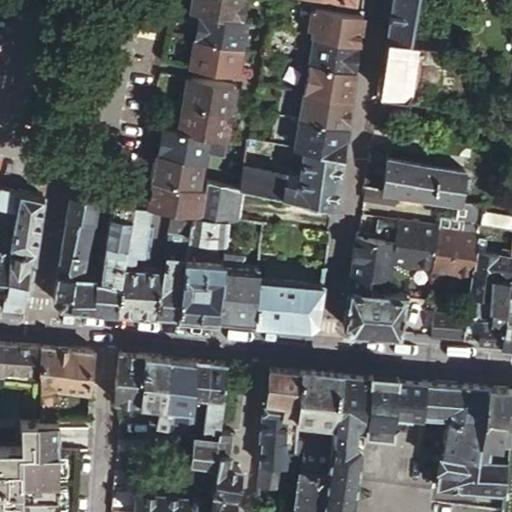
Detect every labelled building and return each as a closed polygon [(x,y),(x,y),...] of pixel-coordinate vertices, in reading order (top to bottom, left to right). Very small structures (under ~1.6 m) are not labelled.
[(240,20),(243,0),(189,0),(188,10),(197,11),(240,20)] [(389,0),(385,32),(376,90),(389,91),(390,93),(395,94),(396,92),(415,95),(417,94),(431,96),(432,98),(442,99),(443,98),(449,99),(449,100),(460,102),(462,105),(465,103),(463,100),(478,89),(480,91),(483,89),(480,85),(482,67),(485,65),(482,61),(480,63),(468,49),(470,47),(466,44),(464,47),(444,44),(447,27),(449,27),(447,24),(445,26),(432,24),(432,22),(428,22),(428,23),(413,21),(417,0),(389,0)] [(301,146),(340,153),(343,133),(348,106),(352,80),(355,55),(360,26),(362,12),(310,3),(309,8),(306,8),(304,26),(307,27),(306,32),(308,33),(292,145),(301,146)] [(241,47),(246,21),(240,20),(197,11),(192,38),(241,47)] [(187,64),(236,74),(241,47),(192,38),(187,64)] [(233,83),(185,74),(180,101),(228,110),(233,83)] [(228,110),(180,101),(175,128),(218,136),(223,137),(228,110)] [(165,126),(160,151),(202,160),(213,162),(218,136),(175,128),(165,126)] [(511,146),(511,127),(505,126),(501,145),(511,146)] [(239,184),(333,202),(340,153),(301,146),(298,170),(296,183),(281,179),(283,170),(241,162),(238,184),(239,184)] [(155,174),(155,178),(196,185),(202,160),(160,151),(159,156),(156,156),(153,173),(155,174)] [(385,151),(380,188),(398,191),(459,201),(464,168),(389,154),(389,152),(385,151)] [(296,183),(298,170),(283,168),(283,170),(281,179),(296,183)] [(234,217),(239,184),(238,184),(205,177),(203,187),(197,212),(227,216),(234,217)] [(152,194),(150,205),(157,206),(164,207),(168,208),(189,211),(197,212),(203,187),(196,185),(155,178),(152,194)] [(17,189),(0,183),(0,202),(14,206),(17,189)] [(365,185),(362,199),(396,205),(398,191),(380,188),(365,185)] [(43,195),(17,189),(14,206),(12,213),(7,242),(24,245),(24,250),(27,251),(26,256),(32,257),(43,195)] [(84,251),(95,197),(68,192),(58,246),(84,251)] [(124,241),(131,202),(110,199),(104,238),(124,241)] [(14,206),(0,202),(0,210),(12,213),(14,206)] [(150,205),(131,202),(124,241),(120,263),(131,264),(133,249),(145,251),(149,230),(153,231),(157,206),(150,205)] [(164,207),(157,206),(153,231),(160,232),(164,207)] [(189,211),(168,208),(166,227),(186,231),(189,211)] [(186,235),(224,239),(227,216),(197,212),(189,211),(186,231),(186,235)] [(394,237),(390,260),(431,265),(437,228),(438,224),(397,217),(394,237)] [(477,338),(501,341),(504,308),(490,307),(493,274),(508,275),(511,241),(511,228),(480,223),(478,234),(472,276),(466,310),(462,336),(477,337),(477,338)] [(478,234),(437,228),(431,265),(430,269),(472,276),(478,234)] [(355,231),(346,287),(368,287),(370,275),(382,276),(387,277),(390,260),(394,237),(355,231)] [(120,263),(124,241),(104,238),(98,273),(95,307),(112,308),(120,263)] [(163,249),(175,251),(176,242),(164,240),(163,249)] [(6,253),(26,256),(27,251),(24,250),(24,245),(7,242),(7,248),(6,253)] [(174,313),(214,315),(221,259),(206,258),(201,257),(202,249),(208,250),(208,247),(184,245),(180,275),(174,313)] [(78,266),(84,251),(58,246),(55,270),(71,271),(75,271),(76,266),(78,266)] [(154,311),(174,313),(180,275),(174,274),(178,251),(175,251),(163,249),(160,266),(154,311)] [(223,249),(221,259),(240,260),(241,250),(223,249)] [(27,293),(32,257),(26,256),(6,253),(0,289),(0,298),(19,301),(27,293)] [(221,259),(214,315),(251,318),(256,275),(257,262),(240,260),(221,259)] [(131,264),(120,263),(112,308),(134,310),(137,264),(131,264)] [(134,310),(154,311),(160,266),(137,264),(134,310)] [(57,304),(68,305),(71,271),(55,270),(51,296),(57,304)] [(68,305),(90,306),(93,272),(75,271),(71,271),(68,305)] [(490,307),(504,308),(508,275),(493,274),(490,307)] [(256,275),(251,318),(307,324),(316,316),(321,280),(256,275)] [(347,328),(397,332),(404,290),(404,289),(381,288),(382,276),(370,275),(368,287),(346,287),(341,320),(347,328)] [(504,308),(501,341),(500,342),(511,343),(511,275),(508,275),(504,308)] [(466,310),(433,306),(429,335),(462,338),(462,336),(466,310)] [(0,511),(57,511),(55,417),(39,417),(19,417),(19,445),(0,444),(0,369),(1,367),(37,370),(40,343),(0,339),(0,511)] [(93,348),(40,343),(37,370),(37,384),(89,388),(93,348)] [(114,398),(139,401),(143,351),(117,349),(116,367),(115,367),(113,384),(115,384),(114,398)] [(148,419),(160,420),(168,354),(143,351),(139,401),(150,402),(148,419)] [(169,403),(190,405),(194,357),(168,354),(160,420),(166,421),(169,403)] [(187,431),(191,431),(204,432),(209,359),(194,357),(190,405),(187,431)] [(223,384),(226,360),(209,359),(204,432),(218,434),(218,428),(219,417),(222,384),(223,384)] [(294,416),(299,366),(268,363),(262,412),(285,415),(294,416)] [(333,421),(340,370),(299,366),(294,416),(333,421)] [(364,427),(371,373),(340,370),(333,421),(332,432),(355,435),(356,426),(364,427)] [(420,411),(424,378),(371,373),(364,427),(392,430),(394,411),(420,413),(420,411)] [(475,454),(485,383),(424,378),(420,411),(446,413),(440,449),(475,454)] [(510,421),(511,401),(511,385),(485,383),(475,454),(506,458),(510,421)] [(39,417),(55,417),(55,410),(65,410),(65,395),(38,395),(39,417)] [(158,428),(187,431),(190,405),(169,403),(166,421),(160,420),(158,428)] [(283,449),(285,415),(262,412),(259,437),(263,438),(259,463),(288,465),(290,465),(292,450),(283,449)] [(191,431),(186,472),(186,475),(186,476),(187,476),(211,479),(209,491),(235,495),(238,464),(230,463),(232,454),(234,431),(218,428),(218,434),(204,432),(191,431)] [(351,511),(361,444),(360,440),(360,439),(359,438),(359,437),(358,436),(357,436),(355,435),(332,432),(329,449),(326,469),(319,511),(351,511)] [(299,466),(301,445),(293,444),(293,450),(292,450),(290,465),(296,466),(296,465),(299,466)] [(326,469),(329,449),(301,445),(299,466),(326,469)] [(503,489),(506,458),(475,454),(440,449),(434,483),(503,489)] [(259,463),(257,484),(280,487),(282,472),(288,472),(288,465),(259,463)] [(293,511),(299,511),(319,511),(326,469),(299,466),(293,511)] [(134,490),(133,492),(131,511),(205,511),(208,497),(134,490)] [(209,491),(208,497),(205,511),(232,511),(235,495),(209,491)]
